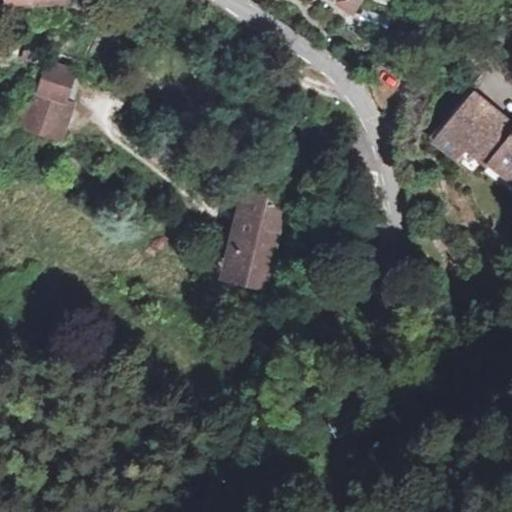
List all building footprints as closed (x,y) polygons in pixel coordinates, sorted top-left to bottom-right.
[(336,0),(358,14),(365,3),(360,0),(382,0),(386,2),(386,0),(336,0)] [(15,30),(0,26),(0,42),(11,45),(15,30)] [(43,60),(13,125),(52,143),(82,78),(43,60)] [(261,85),(280,101),(284,98),(293,90),(280,80),(274,73),(261,85)] [(511,118),(471,86),(422,149),(449,171),(461,157),(485,175),(509,193),(511,188),(511,118)] [(321,127),(326,116),(316,110),(310,120),(321,127)] [(220,139),(214,130),(189,129),(189,151),(220,152),(220,139)] [(511,188),(509,193),(485,175),(478,184),(510,209),(511,205),(511,188)] [(254,294),(281,206),(233,191),(206,279),(254,294)]
